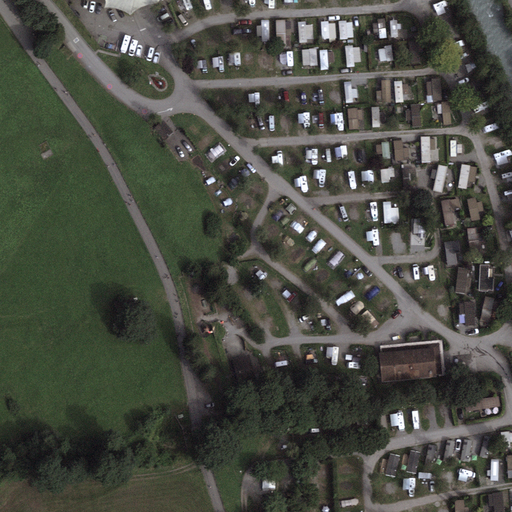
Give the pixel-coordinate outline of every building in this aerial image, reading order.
[(285,36),(285,19),(276,19),(277,36),(285,36)] [(269,35),(269,21),(257,22),(258,36),(269,35)] [(336,37),(335,21),(321,21),(322,37),(336,37)] [(342,21),(343,37),(352,36),(351,21),(342,21)] [(314,41),(313,22),(299,22),(300,42),(314,41)] [(346,45),(347,63),(361,63),(360,44),(346,45)] [(72,54),(65,45),(56,52),(63,61),(72,54)] [(393,45),(378,46),(379,60),(394,59),(393,45)] [(318,64),(317,47),(302,48),(303,65),(318,64)] [(329,67),(329,60),(335,60),(334,49),(320,49),(321,68),(329,67)] [(259,51),(260,61),(270,61),(269,50),(259,51)] [(288,56),(277,56),(277,69),(288,69),(288,56)] [(442,100),(441,77),(427,78),(428,100),(442,100)] [(382,101),(390,101),(391,80),(382,80),(382,101)] [(408,81),(394,82),(395,100),(408,100),(408,81)] [(326,86),(314,86),(314,100),(326,99),(326,86)] [(296,99),(308,99),(308,88),(296,88),(296,99)] [(283,101),(293,101),(293,92),(282,92),(283,101)] [(443,101),(444,123),(451,123),(450,100),(443,101)] [(292,116),(293,103),(285,102),(283,115),(292,116)] [(407,126),(422,125),(421,103),(406,104),(407,126)] [(349,129),(359,129),(358,119),(363,118),(362,108),(348,108),(349,129)] [(294,117),(283,117),(283,127),(294,127),(294,117)] [(163,123),(156,129),(164,138),(171,133),(163,123)] [(437,160),(437,137),(422,137),(422,160),(437,160)] [(410,158),(410,147),(403,147),(403,139),(394,140),(395,158),(410,158)] [(390,141),(377,142),(378,155),(390,154),(390,141)] [(354,159),(365,159),(365,147),(353,147),(354,159)] [(433,189),(442,191),(448,166),(439,164),(433,189)] [(467,187),(467,180),(476,181),(477,165),(460,164),(459,187),(467,187)] [(402,182),(416,182),(416,167),(403,167),(402,182)] [(452,210),(461,208),(459,197),(442,200),(446,225),(454,224),(452,210)] [(471,220),(480,218),(479,210),(484,209),(482,198),(468,200),(471,220)] [(400,222),(398,204),(383,206),(385,224),(400,222)] [(411,216),(411,244),(419,244),(420,216),(411,216)] [(480,226),(468,227),(470,248),(482,247),(480,226)] [(369,243),(382,243),(381,228),(368,229),(369,243)] [(407,247),(407,232),(393,232),(393,247),(407,247)] [(448,264),(460,262),(457,240),(444,241),(448,264)] [(494,290),(494,277),(489,277),(489,264),(479,264),(480,290),(494,290)] [(466,292),(467,267),(457,267),(456,292),(466,292)] [(490,321),(491,309),(498,310),(499,298),(483,297),(482,320),(490,321)] [(131,300),(116,305),(122,326),(137,322),(131,300)] [(476,324),(475,301),(459,302),(460,324),(476,324)] [(385,380),(442,374),(439,344),(393,348),(394,356),(383,357),(385,380)] [(240,382),(252,379),(246,359),(235,362),(240,382)] [(467,399),(467,410),(500,408),(499,397),(467,399)] [(504,442),(511,441),(511,432),(503,433),(504,442)] [(492,456),(495,438),(485,436),(481,454),(492,456)] [(447,439),(445,456),(453,457),(455,441),(447,439)] [(464,439),(462,452),(470,454),(473,440),(464,439)] [(412,450),(407,468),(416,471),(421,452),(412,450)] [(391,453),(387,468),(397,471),(401,455),(391,453)] [(487,480),(498,481),(501,459),(490,457),(487,480)] [(472,465),(462,465),(463,480),(473,479),(472,465)] [(504,511),(504,492),(488,493),(489,505),(495,505),(495,511),(504,511)] [(465,511),(465,499),(456,500),(456,511),(465,511)]
